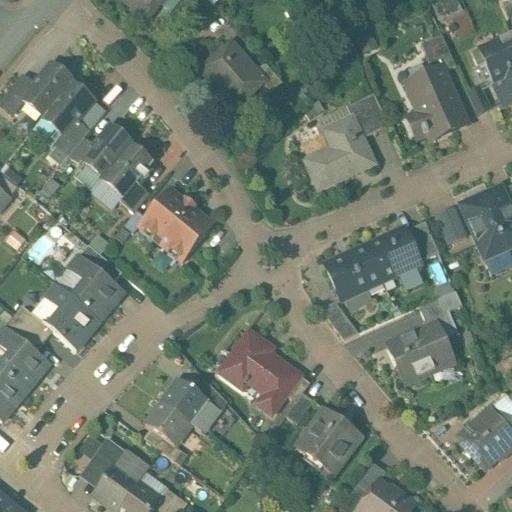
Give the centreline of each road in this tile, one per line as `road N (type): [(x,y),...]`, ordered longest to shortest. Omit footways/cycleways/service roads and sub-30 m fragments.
road 1 (residential): [(72,511),(40,488),(33,460),(171,319),(268,259)]
road 2 (residential): [(63,0),(164,97),(268,259)]
road 3 (residential): [(268,259),(315,342),(464,511)]
road 4 (residential): [(268,259),(511,146)]
